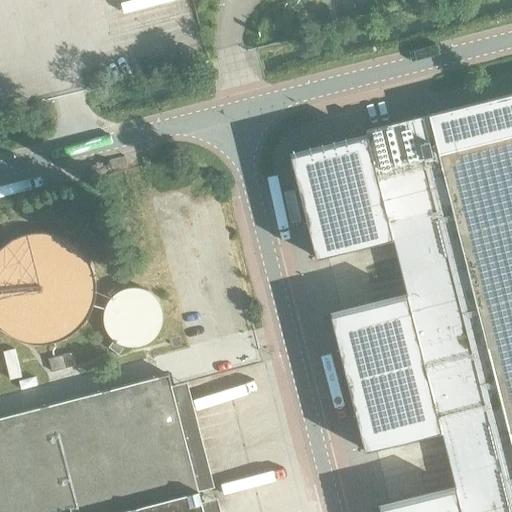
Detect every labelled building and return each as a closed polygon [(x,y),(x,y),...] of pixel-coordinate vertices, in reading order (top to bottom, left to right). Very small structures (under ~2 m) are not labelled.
[(511,511),(511,94),(367,131),(368,136),(290,155),(316,259),(394,239),(408,295),(330,315),(365,451),(442,432),(456,488),(379,507),(379,511),(511,511)] [(0,327),(3,331),(7,334),(11,337),(15,339),(20,341),(24,343),(29,344),(34,345),(38,345),(43,345),(48,345),(53,344),(58,343),(62,341),(67,339),(71,337),(75,334),(79,331),(82,327),(85,324),(88,320),(91,315),(93,311),(94,306),(96,302),(96,297),(97,292),(97,287),(96,282),(96,277),(94,273),(93,268),(91,264),(88,259),(85,255),(82,252),(79,248),(75,245),(71,242),(67,240),(62,238),(57,236),(52,235),(47,234),(42,234),(37,234),(32,234),(28,235),(23,237),(18,238),(14,240),(10,243),(6,246),(2,249),(0,251),(0,327)] [(105,316),(104,318),(105,321),(105,323),(105,326),(106,328),(107,331),(108,333),(109,335),(111,337),(113,339),(115,341),(117,343),(119,344),(121,345),(123,346),(126,347),(128,348),(131,348),(133,348),(136,348),(139,348),(141,347),(143,346),(146,345),(148,344),(150,343),(152,341),(154,340),(156,338),(157,336),(159,334),(160,332),(161,329),(162,327),(162,324),(163,322),(163,319),(163,317),(162,314),(162,312),(161,310),(160,307),(159,305),(158,303),(156,301),(155,299),(153,297),(151,295),(149,294),(147,293),(144,292),(142,291),(140,290),(137,290),(135,290),(132,290),(129,290),(127,290),(124,291),(122,292),(120,293),(118,295),(116,296),(114,298),(112,300),(110,302),(109,304),(107,306),(106,308),(106,311),(105,313),(105,316)] [(14,347),(2,350),(9,379),(21,375),(14,347)] [(0,511),(200,511),(162,376),(0,417),(0,511)]
